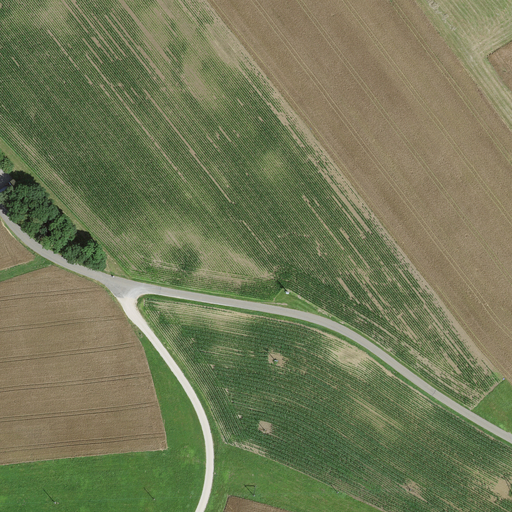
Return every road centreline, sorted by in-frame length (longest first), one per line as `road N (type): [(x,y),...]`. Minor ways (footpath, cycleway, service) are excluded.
road 1 (unclassified): [(511,441),(354,337),(308,317),(119,285)]
road 2 (track): [(119,285),(200,413),(208,467),(198,511)]
road 3 (unclassified): [(0,208),(38,249),(119,285)]
